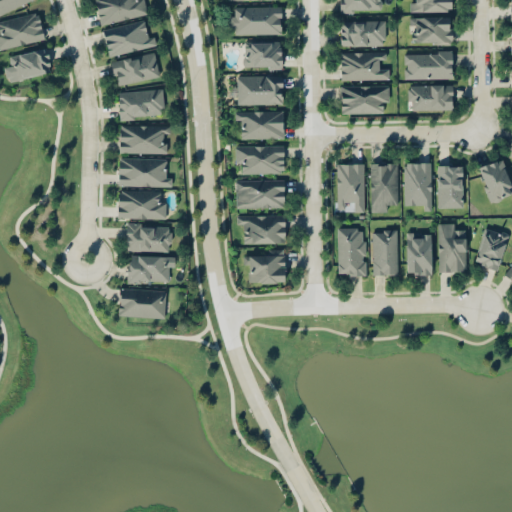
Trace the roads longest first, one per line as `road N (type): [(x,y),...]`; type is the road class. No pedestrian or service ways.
road 1 (residential): [(180,0),(222,313),(277,443),(319,511)]
road 2 (residential): [(313,306),(307,0)]
road 3 (residential): [(65,0),(89,101),(87,258)]
road 4 (residential): [(475,309),(222,313)]
road 5 (residential): [(479,136),(309,135)]
road 6 (residential): [(479,136),(476,0)]
